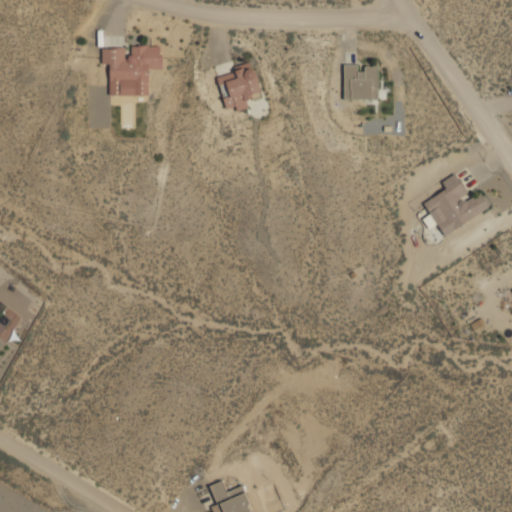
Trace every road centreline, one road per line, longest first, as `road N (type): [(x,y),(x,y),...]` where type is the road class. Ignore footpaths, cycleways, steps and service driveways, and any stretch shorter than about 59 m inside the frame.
road 1 (residential): [(163,0),(257,19),(397,10)]
road 2 (residential): [(511,168),(390,0)]
road 3 (residential): [(118,511),(0,439)]
